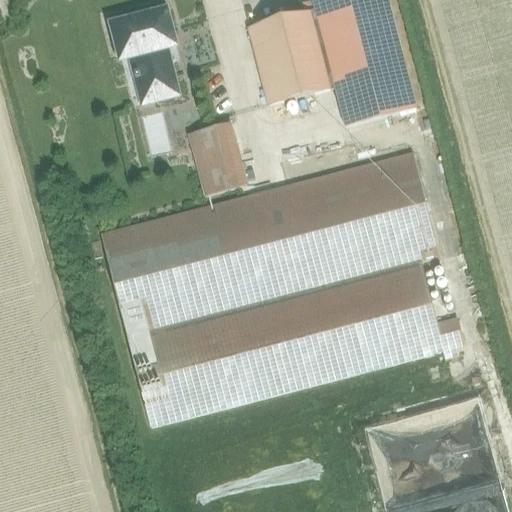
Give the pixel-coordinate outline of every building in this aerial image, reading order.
[(313,0),(317,14),(249,31),(269,108),(335,92),(345,131),(417,113),(407,74),(388,0),(313,0)] [(130,23),(112,27),(121,62),(131,60),(139,94),(140,94),(144,107),(178,98),(166,51),(176,49),(167,14),(148,18),(147,11),(129,16),(130,23)] [(189,137),(204,199),(247,188),(231,126),(189,137)] [(422,265),(441,260),(413,156),(101,237),(151,430),(443,354),(445,364),(459,360),(456,350),(465,348),(458,321),(438,326),(422,265)] [(477,398),(362,423),(379,500),(390,497),(377,436),(466,418),(471,442),(486,439),(477,398)] [(388,502),(390,511),(432,511),(500,499),(496,481),(388,502)]
